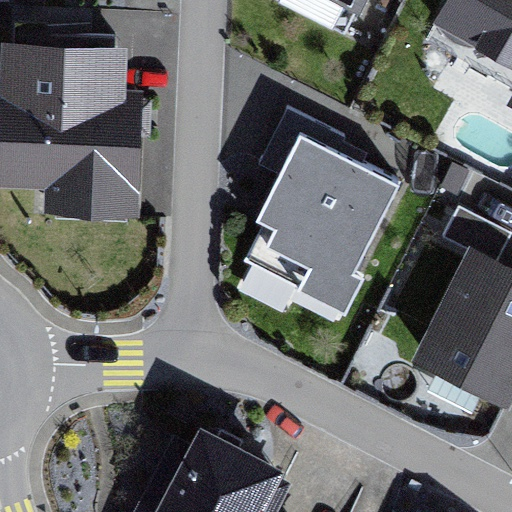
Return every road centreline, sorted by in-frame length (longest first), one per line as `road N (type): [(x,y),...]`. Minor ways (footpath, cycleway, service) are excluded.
road 1 (residential): [(509,511),(187,354)]
road 2 (residential): [(187,354),(206,0)]
road 3 (residential): [(187,354),(25,368)]
